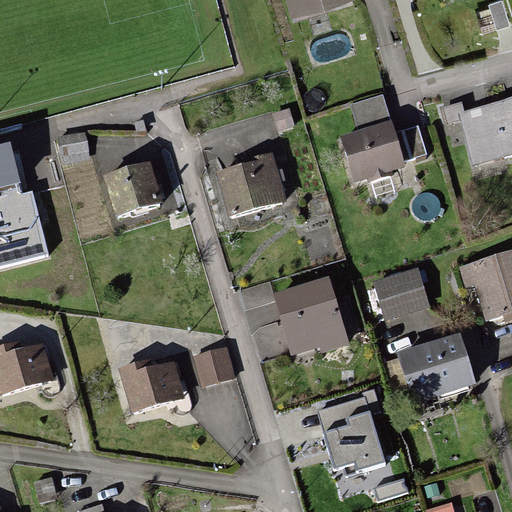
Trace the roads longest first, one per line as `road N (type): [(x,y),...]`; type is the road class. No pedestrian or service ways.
road 1 (residential): [(285,492),(172,127)]
road 2 (residential): [(0,453),(285,492)]
road 3 (residential): [(473,350),(511,482)]
